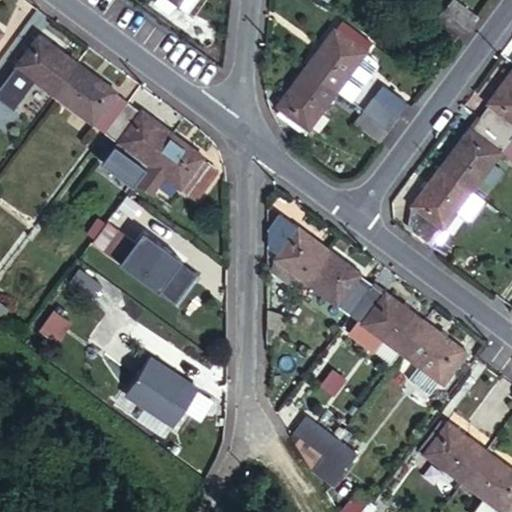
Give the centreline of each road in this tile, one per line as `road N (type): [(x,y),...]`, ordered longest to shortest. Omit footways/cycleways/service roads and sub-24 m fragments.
road 1 (residential): [(237,139),(240,452)]
road 2 (residential): [(507,0),(345,220)]
road 3 (residential): [(237,139),(49,0)]
road 4 (residential): [(511,345),(345,220)]
road 5 (residential): [(247,0),(237,139)]
road 6 (residential): [(345,220),(237,139)]
